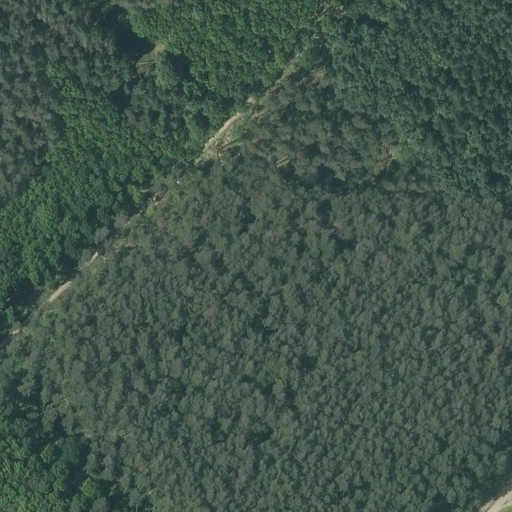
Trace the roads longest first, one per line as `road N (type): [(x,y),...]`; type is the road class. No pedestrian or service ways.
road 1 (track): [(0,344),(345,0)]
road 2 (track): [(312,28),(464,195),(484,198),(511,175)]
road 3 (track): [(103,511),(0,407)]
